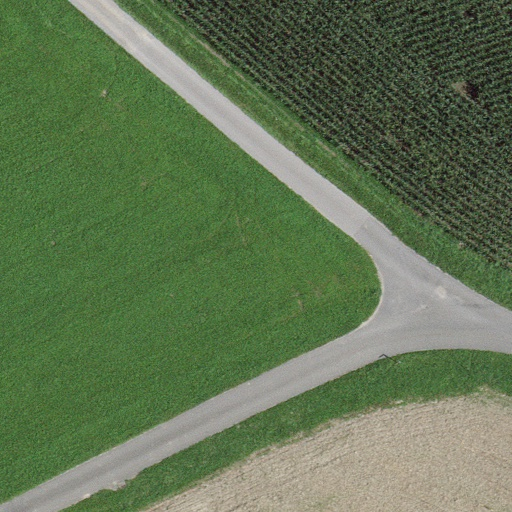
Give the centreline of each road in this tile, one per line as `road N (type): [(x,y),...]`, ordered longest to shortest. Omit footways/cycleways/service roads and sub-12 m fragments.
road 1 (unclassified): [(0,510),(320,352),(492,321),(511,326)]
road 2 (track): [(109,0),(492,321)]
